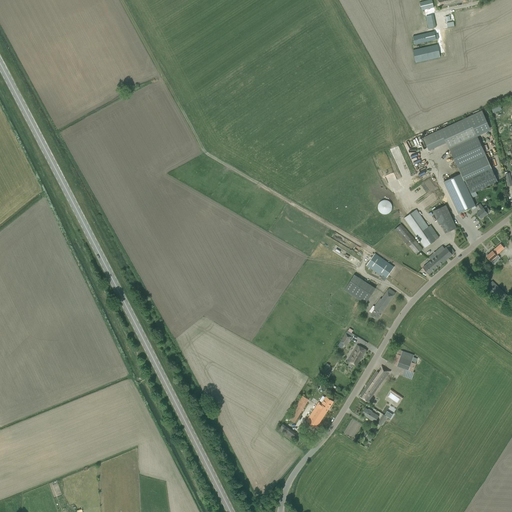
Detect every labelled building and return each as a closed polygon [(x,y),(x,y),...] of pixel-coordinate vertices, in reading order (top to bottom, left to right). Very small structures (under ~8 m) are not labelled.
[(429,0),(420,2),(422,11),(434,8),(431,0),(429,0)] [(415,45),(436,40),(436,39),(439,39),(438,34),(435,35),(434,32),(413,37),(415,45)] [(413,51),(416,63),(440,57),(437,45),(413,51)] [(477,137),(468,117),(440,130),(446,143),(449,149),(461,174),(444,182),(458,214),(464,211),(465,212),(470,209),(470,208),(475,206),(464,181),(465,180),(472,194),(498,182),(477,137)] [(393,207),(393,206),(392,205),(392,203),(391,202),(390,201),(389,201),(388,200),(386,200),(385,200),(383,200),(382,201),(380,202),(379,203),(379,204),(378,206),(378,207),(378,208),(378,210),(379,211),(380,212),(381,213),(382,214),(384,214),(385,215),(387,214),(388,214),(389,213),(390,213),(391,212),(392,210),(393,209),(393,207)] [(490,212),(486,206),(483,208),(480,204),(476,207),(479,211),(476,213),(478,215),(481,219),(487,214),(490,212)] [(433,211),(439,225),(441,224),(445,233),(457,228),(446,205),(433,211)] [(434,235),(416,210),(404,218),(425,248),(439,238),(436,234),(434,235)] [(416,254),(423,249),(401,224),(395,230),(416,254)] [(487,256),(490,260),(491,261),(496,257),(497,259),(500,257),(497,254),(504,248),(500,244),(487,256)] [(455,252),(451,248),(448,245),(444,248),(442,246),(428,257),(431,261),(422,268),(425,271),(429,274),(455,252)] [(375,253),(366,265),(382,276),(380,278),(384,281),(394,267),(375,253)] [(344,290),(365,304),(375,288),(354,275),(344,290)] [(502,302),(508,296),(492,281),(487,287),(498,298),(502,302)] [(373,306),(369,311),(372,313),(371,315),(373,317),(377,320),(394,295),(395,293),(389,289),(388,290),(382,299),(381,299),(375,307),(373,306)] [(346,333),(340,342),(346,346),(351,337),(346,333)] [(366,350),(362,347),(357,345),(348,361),(352,363),(357,366),(366,350)] [(393,364),(413,372),(416,364),(417,359),(413,357),(414,355),(402,351),(398,350),(393,364)] [(360,396),(364,399),(367,402),(387,375),(390,372),(381,366),(379,369),(380,370),(379,373),(377,372),(360,396)] [(295,423),(309,400),(303,396),(300,401),(299,401),(288,418),(295,423)] [(321,404),(319,402),(307,421),(316,427),(333,401),(326,396),(321,404)] [(366,417),(375,422),(376,423),(378,420),(377,420),(379,416),(372,412),(372,411),(368,409),(368,410),(365,408),(362,414),(366,417)] [(378,424),(381,426),(387,417),(383,415),(378,424)] [(289,429),(284,435),(296,444),(297,444),(302,438),(289,429)]
